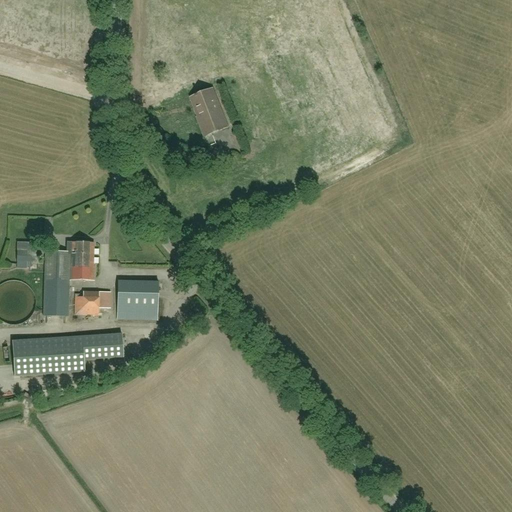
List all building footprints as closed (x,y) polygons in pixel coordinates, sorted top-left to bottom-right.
[(187,0),(197,4),(192,16),(181,19),(183,30),(182,30),(184,41),(183,41),(183,42),(185,41),(189,56),(202,51),(199,44),(209,41),(205,33),(208,32),(207,31),(206,32),(202,22),(201,22),(198,15),(202,6),(209,9),(209,8),(202,6),(204,0),(205,0),(211,2),(211,0),(187,0)] [(205,137),(229,128),(214,89),(190,98),(198,117),(197,117),(205,137)] [(386,137),(391,135),(387,123),(386,121),(381,108),(381,116),(355,117),(359,126),(367,122),(367,119),(371,119),(375,130),(375,123),(385,123),(386,131),(378,134),(377,134),(377,138),(386,137)] [(283,144),(258,155),(266,173),(259,176),(263,186),(267,184),(270,192),(290,183),(287,177),(293,175),(288,163),(280,167),(277,160),(288,156),(283,144)] [(17,242),(17,251),(35,251),(35,242),(17,242)] [(67,242),(67,252),(66,263),(93,264),(94,243),(67,242)] [(37,262),(37,251),(35,251),(17,251),(17,262),(37,262)] [(94,281),(94,264),(93,264),(66,263),(67,252),(45,252),(43,316),(68,317),(69,280),(94,281)] [(157,321),(158,282),(117,281),(117,319),(157,321)] [(110,310),(111,297),(104,297),(104,293),(83,292),(82,297),(75,297),(74,315),(98,316),(98,310),(110,310)] [(124,358),(122,334),(12,341),(14,377),(85,372),(84,361),(124,358)]
